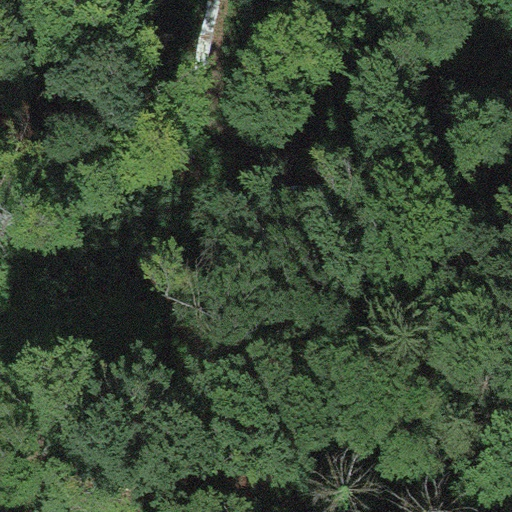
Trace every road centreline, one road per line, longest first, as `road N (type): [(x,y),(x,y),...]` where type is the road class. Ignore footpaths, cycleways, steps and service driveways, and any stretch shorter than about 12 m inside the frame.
road 1 (track): [(213,511),(328,402),(444,314),(459,241),(440,203),(376,175),(281,161)]
road 2 (track): [(85,0),(123,66),(281,161)]
